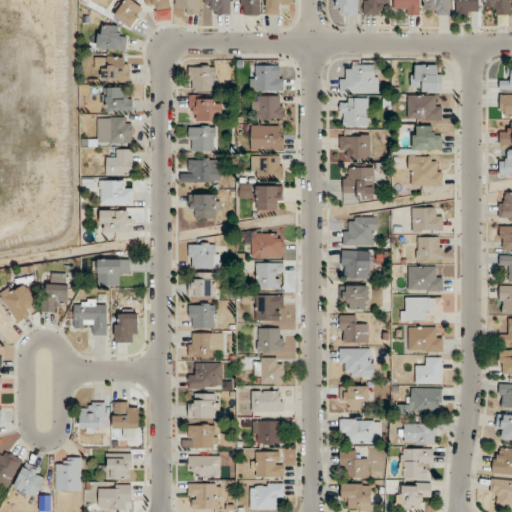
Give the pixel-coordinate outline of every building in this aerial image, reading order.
[(143,8),(131,0),(124,0),(113,17),(130,28),(143,8)] [(169,0),(145,0),(146,10),(156,9),(157,20),(170,19),(169,0)] [(200,0),(176,0),(176,4),(184,4),(184,13),(200,13),(200,0)] [(230,13),(229,0),(204,0),(204,4),(212,4),(212,13),(230,13)] [(239,0),(239,15),(260,15),(259,0),(239,0)] [(265,0),(266,14),(280,14),(280,4),(290,4),(289,0),(265,0)] [(358,0),(335,0),(335,13),(359,13),(358,0)] [(389,4),(388,0),(364,0),(365,15),(380,15),(380,4),(389,4)] [(418,0),(393,0),(394,6),(401,6),(401,15),(419,15),(418,0)] [(449,0),(423,0),(424,14),(450,14),(449,0)] [(478,0),(454,0),(455,13),(479,13),(478,0)] [(508,0),(483,0),(483,4),(493,4),(493,14),(509,14),(508,0)] [(126,50),(127,37),(118,37),(119,26),(98,25),(97,48),(126,50)] [(129,57),(98,56),(98,80),(129,80),(129,57)] [(339,93),(378,93),(378,64),(350,64),(350,74),(339,74),(339,93)] [(441,91),(441,64),(411,65),(411,82),(421,82),(422,91),(441,91)] [(282,90),(282,65),(250,65),(250,90),(282,90)] [(511,88),(511,65),(509,65),(509,79),(499,79),(499,89),(511,88)] [(189,90),(214,90),(214,66),(189,66),(189,90)] [(130,111),(130,88),(106,88),(106,111),(130,111)] [(511,93),(499,94),(499,117),(511,116),(511,93)] [(283,118),(283,95),(252,95),(252,118),(283,118)] [(441,120),(441,95),(408,95),(408,120),(441,120)] [(189,119),(222,119),(222,97),(189,97),(189,119)] [(340,97),(340,126),(368,126),(368,97),(340,97)] [(131,142),(131,117),(98,117),(98,142),(131,142)] [(511,144),(511,121),(510,122),(510,133),(499,133),(499,144),(511,144)] [(216,126),(189,126),(189,151),(216,151),(216,126)] [(251,126),(251,150),(283,150),(283,126),(251,126)] [(412,149),(441,149),(441,135),(433,135),(433,126),(412,126),(412,149)] [(340,135),(340,158),(370,158),(370,135),(340,135)] [(132,149),(115,149),(115,158),(106,158),(106,176),(132,176),(132,149)] [(499,175),(511,175),(511,149),(508,149),(508,159),(499,159),(499,175)] [(282,156),(252,156),(252,178),(282,178),(282,156)] [(431,156),(408,156),(408,185),(441,185),(441,165),(431,165),(431,156)] [(219,159),(189,159),(189,172),(181,172),(181,181),(219,181),(219,159)] [(343,197),(374,197),(374,167),(343,167),(343,197)] [(100,204),(132,204),(132,188),(123,188),(123,179),(100,179),(100,204)] [(282,185),(256,185),(256,210),(282,210),(282,185)] [(499,201),(499,221),(511,220),(511,191),(502,192),(502,201),(499,201)] [(189,194),(189,218),(219,218),(219,194),(189,194)] [(412,231),(441,231),(441,208),(412,208),(412,231)] [(132,210),(100,210),(100,232),(111,232),(111,238),(131,238),(132,210)] [(376,217),(352,217),(352,226),(343,226),(343,245),(376,245),(376,217)] [(499,249),(511,249),(511,224),(499,225),(499,249)] [(252,258),(283,258),(283,233),(252,233),(252,258)] [(441,237),(416,237),(416,260),(441,260),(441,237)] [(189,268),(219,268),(219,243),(189,243),(189,268)] [(342,278),(369,278),(369,250),(342,250),(342,278)] [(511,254),(499,255),(499,265),(510,265),(510,281),(511,281),(511,254)] [(119,285),(119,276),(129,276),(129,259),(96,259),(96,285),(119,285)] [(256,289),(282,289),(282,262),(256,262),(256,289)] [(408,290),(441,290),(441,266),(408,266),(408,290)] [(216,296),(216,272),(191,272),(191,296),(216,296)] [(57,312),(57,303),(68,303),(68,274),(52,274),(52,283),(45,283),(45,312),(57,312)] [(35,300),(23,282),(1,296),(17,322),(33,312),(28,305),(35,300)] [(342,285),(342,308),(368,308),(368,285),(342,285)] [(511,285),(499,285),(499,312),(511,311),(511,285)] [(255,320),(282,320),(282,294),(255,294),(255,320)] [(431,321),(431,308),(441,308),(441,297),(400,297),(400,321),(431,321)] [(107,299),(74,299),(74,325),(95,325),(95,335),(107,335),(107,299)] [(214,303),(189,303),(189,327),(214,327),(214,303)] [(115,342),(137,342),(137,312),(115,312),(115,342)] [(368,342),(368,323),(357,323),(357,314),(340,314),(339,342),(368,342)] [(511,317),(510,318),(510,335),(499,335),(499,345),(511,345),(511,317)] [(408,353),(441,353),(441,327),(408,327),(408,353)] [(258,351),(282,351),(282,328),(258,328),(258,351)] [(189,333),(189,356),(221,356),(221,333),(189,333)] [(373,348),(340,348),(340,367),(350,367),(350,376),(373,376),(373,348)] [(499,374),(511,373),(511,349),(499,349),(499,374)] [(425,365),(416,365),(416,383),(441,383),(441,357),(425,357),(425,365)] [(283,383),(283,358),(254,358),(254,383),(283,383)] [(222,362),(198,362),(198,371),(189,371),(189,388),(222,388),(222,362)] [(511,383),(499,384),(499,408),(511,408),(511,383)] [(340,385),(340,409),(368,409),(368,385),(340,385)] [(441,388),(408,388),(408,405),(397,405),(397,414),(441,414),(441,388)] [(252,410),(282,410),(282,390),(252,390),(252,410)] [(215,417),(215,394),(189,394),(189,417),(215,417)] [(112,428),(139,428),(139,401),(112,401),(112,428)] [(106,402),(80,402),(80,433),(106,433),(106,402)] [(511,438),(511,414),(497,414),(497,439),(511,438)] [(340,433),(349,433),(349,443),(381,443),(381,419),(340,419),(340,433)] [(282,420),(253,420),(253,444),(282,444),(282,420)] [(403,444),(436,444),(436,423),(403,423),(403,444)] [(217,424),(188,424),(188,448),(217,448),(217,424)] [(0,485),(7,489),(22,459),(0,447),(0,485)] [(431,478),(431,448),(401,448),(401,478),(431,478)] [(493,474),(511,474),(511,448),(494,448),(493,474)] [(357,449),(340,449),(340,468),(348,468),(348,477),(368,477),(368,459),(357,459),(357,449)] [(282,451),(255,451),(255,476),(282,476),(282,451)] [(106,480),(132,480),(132,453),(106,453),(106,480)] [(220,455),(188,455),(188,476),(220,476),(220,455)] [(55,490),(82,490),(82,457),(61,457),(61,464),(55,464),(55,490)] [(47,474),(26,462),(11,489),(33,501),(47,474)] [(511,507),(511,479),(491,479),(490,496),(499,497),(498,507),(511,507)] [(189,508),(218,508),(218,483),(189,483),(189,508)] [(250,509),(281,509),(281,483),(250,483),(250,509)] [(372,483),(341,483),(341,501),(350,501),(350,510),(372,510),(372,483)] [(431,498),(430,483),(397,483),(397,509),(421,508),(421,498),(431,498)] [(131,485),(98,485),(98,507),(131,507),(131,485)]
